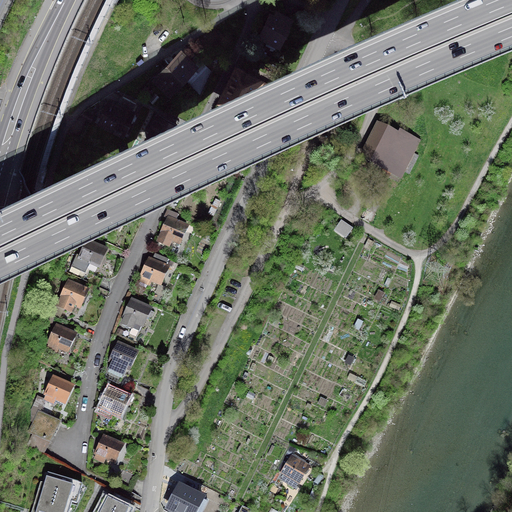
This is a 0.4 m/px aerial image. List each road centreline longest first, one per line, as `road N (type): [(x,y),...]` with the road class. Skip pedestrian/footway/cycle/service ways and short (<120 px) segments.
road 1 (motorway): [(0,264),(511,31)]
road 2 (motorway): [(510,0),(0,231)]
road 3 (residential): [(252,0),(236,53),(108,310),(73,466)]
road 4 (residential): [(341,0),(197,306),(161,420)]
road 5 (primary): [(0,163),(65,0)]
